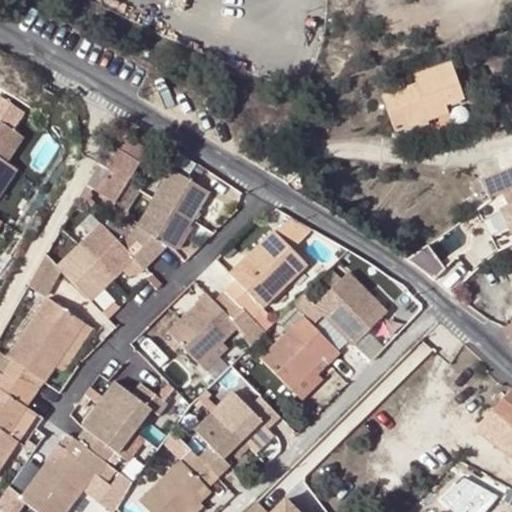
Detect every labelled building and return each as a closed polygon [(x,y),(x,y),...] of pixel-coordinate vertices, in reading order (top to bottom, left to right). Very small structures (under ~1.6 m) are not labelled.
[(511,26),(510,21),(466,36),(470,44),(511,31),(511,26)] [(415,75),(418,85),(384,96),(395,131),(427,119),(424,110),(446,103),(464,98),(452,63),(415,75)] [(446,103),(424,110),(427,119),(449,112),(446,103)] [(0,185),(10,169),(27,144),(0,126),(0,199),(5,192),(0,189),(0,185)] [(119,132),(112,145),(103,156),(95,165),(84,184),(100,195),(112,204),(132,173),(146,150),(119,132)] [(502,193),(511,187),(511,165),(480,179),(490,198),(502,193)] [(211,191),(171,167),(153,197),(195,221),(211,191)] [(0,185),(0,189),(5,192),(17,174),(10,169),(0,185)] [(84,184),(76,197),(91,208),(100,195),(84,184)] [(511,187),(502,193),(505,199),(511,213),(511,225),(493,235),(499,249),(511,243),(511,322),(501,328),(511,344),(511,187)] [(493,205),(505,199),(502,193),(490,198),(493,205)] [(153,197),(136,226),(168,246),(180,253),(195,221),(153,197)] [(122,239),(101,224),(79,243),(97,260),(113,279),(137,261),(122,239)] [(168,246),(136,226),(122,239),(137,261),(144,270),(168,246)] [(207,303),(166,339),(195,371),(219,352),(236,336),(243,343),(255,332),(251,328),(307,277),(277,242),(229,284),(235,291),(225,300),(214,310),(207,303)] [(97,260),(79,243),(58,263),(74,283),(91,302),(113,279),(97,260)] [(29,287),(45,297),(61,276),(57,269),(47,254),(29,287)] [(318,332),(328,322),(341,335),(357,353),(394,321),(376,301),(356,279),(322,311),(311,300),(299,310),(310,322),(264,362),(288,389),(294,395),(317,374),(327,365),(333,371),(344,360),(331,346),(318,332)] [(42,383),(54,366),(83,323),(47,298),(6,357),(0,352),(0,372),(27,390),(35,378),(42,383)] [(83,323),(54,366),(62,371),(91,328),(83,323)] [(224,358),(219,352),(195,371),(201,378),(224,358)] [(18,402),(27,390),(0,372),(0,459),(13,441),(4,434),(23,405),(18,402)] [(327,386),(317,374),(294,395),(304,406),(327,386)] [(157,416),(166,404),(146,388),(137,399),(132,395),(114,382),(98,404),(81,426),(85,429),(93,435),(85,446),(77,440),(72,436),(62,450),(52,464),(46,459),(18,497),(37,511),(63,511),(112,449),(116,453),(133,431),(150,410),(157,416)] [(140,384),(132,395),(137,399),(146,388),(140,384)] [(511,387),(494,409),(511,423),(511,387)] [(231,447),(241,437),(250,428),(259,419),(267,427),(279,415),(259,394),(248,406),(232,390),(213,409),(193,428),(209,444),(197,456),(217,476),(229,463),(222,456),(231,447)] [(32,412),(23,405),(4,434),(13,441),(32,412)] [(511,445),(511,423),(494,409),(482,422),(511,445)] [(241,437),(231,447),(238,454),(257,435),(250,428),(241,437)] [(85,446),(93,435),(85,429),(77,440),(85,446)] [(46,459),(52,464),(62,450),(56,445),(46,459)] [(197,456),(195,454),(187,463),(182,458),(140,499),(153,511),(188,511),(192,508),(200,500),(211,489),(207,485),(217,476),(197,456)] [(196,511),(204,505),(200,500),(192,508),(196,511)] [(272,511),(265,511),(256,503),(246,511),(297,511),(285,500),(272,511)]
